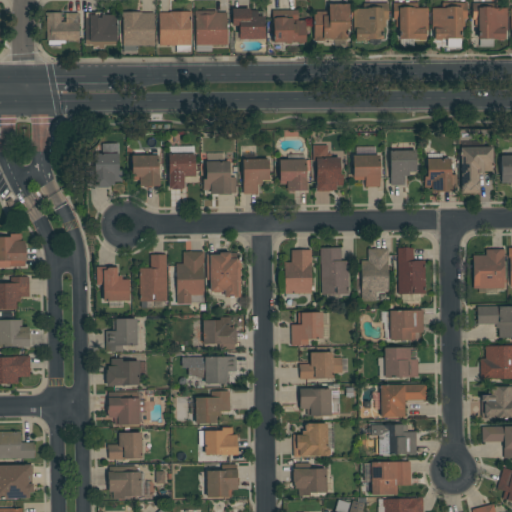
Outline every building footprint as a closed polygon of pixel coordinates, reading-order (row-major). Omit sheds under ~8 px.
[(466,2),(467,19),(464,19),(464,27),(461,27),(461,38),(445,38),(445,39),(434,40),(434,28),(432,28),(431,8),(443,8),(443,3),(466,2)] [(388,3),(388,20),(385,20),(385,27),(382,27),(382,39),(381,39),(381,43),(377,46),(373,46),(369,43),(369,41),(357,41),(355,39),(355,37),(356,37),(356,31),(353,31),(353,9),(363,8),(363,3),(388,3)] [(417,3),(417,8),(428,8),(428,30),(425,30),(425,39),(413,39),(413,46),(400,46),(400,39),(399,39),(399,27),(395,27),(395,20),(392,20),(392,3),(417,3)] [(497,8),(507,8),(507,30),(505,30),(505,39),(494,40),(494,39),(493,39),(493,46),(479,47),(479,39),(478,39),(477,19),(472,19),(472,3),(497,3),(497,8)] [(313,12),(328,12),(328,4),(349,4),(349,30),(347,30),(347,39),(334,39),(333,40),(330,40),(330,39),(324,39),(324,40),(323,40),(323,41),(315,41),(315,40),(314,41),(313,12)] [(239,39),(239,26),(232,26),(232,9),(250,8),(250,11),(257,11),(257,17),(264,17),(264,39),(239,39)] [(298,10),(298,20),(303,20),(303,21),(305,21),(305,23),(309,23),(309,34),(305,34),(306,42),(305,42),(303,43),(299,43),(297,42),(292,42),(291,43),(285,43),(284,42),(274,43),(273,35),(272,11),(298,10)] [(159,46),(159,13),(169,13),(169,12),(191,11),(191,17),(190,17),(191,45),(190,45),(190,53),(176,53),(176,46),(159,46)] [(195,20),(194,20),(194,11),(216,11),(216,13),(227,12),(227,46),(211,46),(211,52),(196,52),(195,20)] [(65,41),(65,43),(60,44),(60,47),(51,47),(51,45),(48,45),(48,41),(46,41),(46,18),(45,18),(45,13),(61,12),(61,22),(65,22),(65,13),(78,13),(78,23),(79,23),(79,41),(65,41)] [(85,18),(85,12),(104,12),(104,15),(115,15),(115,17),(117,17),(117,41),(116,41),(116,45),(104,45),(104,49),(92,49),(92,45),(85,45),(85,18)] [(137,46),(137,53),(123,53),(123,12),(142,12),(142,13),(154,13),(154,46),(137,46)] [(339,158),(340,175),(343,175),(343,186),(336,186),(336,190),(332,190),(332,191),(329,191),(329,192),(319,192),(319,191),(315,191),(315,186),(316,186),(316,161),(312,161),(312,146),(328,145),(328,153),(330,153),(330,158),(339,158)] [(492,147),(493,163),(492,163),(492,171),(483,172),(483,173),(479,173),(479,193),(461,193),(460,147),(492,147)] [(415,151),(416,172),(409,172),(409,176),(404,176),(404,185),(390,185),(389,151),(415,151)] [(118,153),(118,171),(121,171),(121,182),(114,182),(114,185),(110,185),(110,187),(97,188),(97,187),(94,187),(94,185),(89,185),(88,171),(94,171),(94,154),(118,153)] [(195,177),(183,177),(184,189),(181,189),(181,190),(171,190),(171,189),(168,189),(168,154),(195,153),(195,177)] [(158,155),(159,174),(160,186),(151,186),(151,187),(143,187),(143,186),(139,186),(139,180),(132,180),(132,156),(158,155)] [(379,155),(380,187),(365,187),(365,180),(353,180),(352,156),(379,155)] [(511,155),(511,183),(501,183),(501,156),(511,155)] [(268,159),(269,180),(261,181),(261,185),(257,185),(257,194),(243,194),(242,160),(268,159)] [(305,159),(306,166),(307,166),(307,171),(306,171),(306,179),(307,191),(287,191),(287,185),(279,185),(279,160),(305,159)] [(450,159),(450,175),(456,175),(457,190),(452,190),(452,192),(435,192),(431,192),(431,188),(424,188),(424,177),(427,177),(427,159),(450,159)] [(229,162),(230,177),(235,177),(235,193),(230,193),(230,195),(218,195),(218,194),(211,194),(211,190),(203,190),(203,179),(206,179),(206,162),(229,162)] [(10,267),(10,268),(0,268),(0,237),(10,237),(10,234),(21,234),(21,241),(24,241),(24,245),(26,245),(26,261),(24,261),(24,266),(10,267)] [(397,248),(402,248),(402,247),(408,247),(408,248),(413,248),(413,261),(424,261),(425,294),(398,294),(397,248)] [(340,248),(341,261),(347,261),(348,294),(321,295),(320,264),(319,248),(340,248)] [(361,261),(368,261),(367,249),(373,249),(373,248),(376,248),(376,249),(388,249),(388,262),(387,262),(388,292),(376,292),(376,301),(361,301),(361,261)] [(311,250),(311,263),(311,286),(313,286),(313,290),(311,290),(311,293),(297,294),(297,298),(285,298),(285,294),(284,262),(291,262),(290,250),(311,250)] [(485,255),(485,250),(504,250),(504,288),(473,289),(473,256),(485,255)] [(176,289),(175,289),(175,280),(176,280),(176,264),(183,264),(182,252),(188,252),(188,251),(191,251),(191,252),(203,251),(204,268),(203,268),(203,303),(190,303),(190,304),(177,304),(176,289)] [(219,254),(219,253),(230,252),(230,253),(239,253),(239,262),(241,264),(241,267),(240,268),(240,298),(224,298),(224,290),(223,291),(223,292),(220,292),(220,293),(213,293),(213,292),(210,292),(209,280),(206,280),(206,254),(219,254)] [(167,301),(151,302),(151,308),(141,308),(141,301),(139,301),(139,268),(150,268),(150,255),(166,255),(167,301)] [(117,266),(117,268),(117,276),(122,276),(122,280),(129,279),(129,301),(103,302),(103,285),(96,285),(96,267),(117,266)] [(0,284),(11,284),(10,277),(28,277),(29,297),(20,297),(20,302),(16,302),(16,310),(0,310),(0,284)] [(511,306),(511,338),(499,338),(499,328),(495,328),(495,325),(477,325),(477,307),(511,306)] [(422,310),(423,333),(414,333),(415,341),(389,341),(389,311),(422,310)] [(322,340),(308,340),(308,346),(290,346),(290,325),(297,325),(297,313),(322,312),(322,340)] [(218,350),(218,344),(203,344),(202,321),(219,320),(219,317),(230,317),(230,324),(233,324),(233,328),(235,328),(235,332),(236,332),(236,341),(235,341),(236,345),(234,345),(234,350),(218,350)] [(115,331),(115,319),(137,319),(137,346),(122,346),(122,352),(105,352),(105,331),(115,331)] [(29,347),(16,347),(0,347),(0,320),(22,320),(22,327),(29,327),(29,347)] [(511,346),(511,379),(480,379),(480,359),(485,359),(485,346),(511,346)] [(417,348),(417,350),(410,350),(410,360),(417,360),(418,378),(384,378),(383,348),(417,348)] [(333,357),(341,357),(341,373),(333,373),(333,378),(315,379),(315,380),(299,380),(299,369),(298,369),(298,364),(310,364),(310,352),(333,352),(333,357)] [(0,357),(15,357),(15,356),(29,356),(30,368),(30,371),(30,377),(18,377),(18,384),(0,384),(0,357)] [(204,379),(196,379),(195,370),(194,370),(194,358),(236,357),(236,371),(229,372),(229,383),(204,384),(204,379)] [(122,359),(122,362),(139,362),(139,386),(112,386),(112,387),(106,387),(106,383),(105,383),(105,374),(106,374),(106,370),(108,370),(107,366),(110,366),(110,359),(122,359)] [(426,385),(426,400),(404,400),(404,406),(405,406),(405,417),(396,417),(396,418),(380,418),(380,385),(426,385)] [(511,418),(493,418),(493,419),(485,419),(485,418),(481,418),(481,396),(488,396),(488,387),(511,387),(511,394),(511,418)] [(310,389),(330,389),(330,391),(336,391),(336,402),(332,402),(332,413),(331,413),(331,416),(332,416),(332,421),(314,421),(314,417),(306,417),(306,409),(299,409),(299,389),(310,389)] [(229,411),(220,411),(220,416),(217,416),(217,424),(195,424),(194,398),(211,398),(211,391),(229,391),(229,411)] [(137,392),(138,398),(139,398),(139,400),(144,400),(144,412),(139,412),(139,425),(114,426),(114,418),(108,418),(108,414),(107,414),(107,407),(108,407),(108,392),(137,392)] [(293,458),(292,436),(302,435),(301,431),(304,431),(304,426),(306,425),(306,424),(326,423),(327,447),(329,449),(330,454),(328,456),(293,458)] [(416,455),(382,455),(382,443),(376,443),(376,433),(382,433),(382,425),(407,425),(407,432),(415,432),(416,455)] [(511,458),(503,458),(503,448),(504,448),(504,442),(481,442),(481,426),(511,426),(511,458)] [(237,455),(205,456),(204,446),(198,446),(198,431),(206,431),(206,432),(221,431),(221,428),(232,428),(233,435),(236,435),(237,455)] [(0,431),(20,431),(20,443),(33,442),(33,447),(34,447),(35,453),(33,453),(34,458),(0,458),(0,431)] [(142,459),(108,460),(108,448),(107,448),(107,444),(118,444),(118,433),(142,433),(142,459)] [(410,485),(397,486),(397,495),(371,496),(370,463),(410,462),(410,485)] [(326,493),(309,493),(309,496),(298,496),(298,489),(294,489),(294,485),(293,485),(293,482),(292,482),(292,473),(293,473),(293,469),(294,469),(294,463),(309,463),(310,469),(326,469),(326,493)] [(236,470),(237,470),(237,478),(238,478),(238,486),(237,486),(237,490),(231,490),(231,497),(228,497),(228,498),(206,498),(206,488),(202,488),(202,482),(198,482),(198,472),(221,472),(221,465),(236,465),(236,470)] [(135,466),(136,472),(140,472),(141,497),(124,497),(124,499),(113,500),(112,493),(109,493),(109,467),(135,466)] [(32,480),(33,480),(33,482),(33,488),(21,488),(21,496),(0,496),(0,469),(16,469),(16,468),(32,468),(32,480)] [(503,468),(511,470),(511,502),(502,499),(504,491),(496,489),(503,468)] [(154,484),(163,484),(164,471),(155,471),(154,484)] [(412,499),(412,498),(418,498),(418,497),(423,497),(423,511),(377,511),(377,507),(378,507),(378,499),(412,499)] [(348,511),(352,501),(364,504),(362,511),(348,511)]
